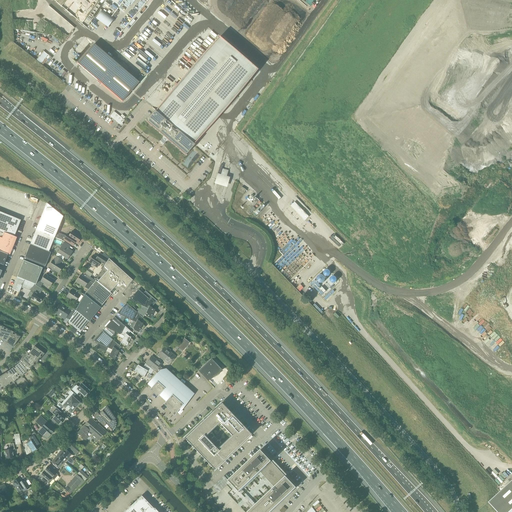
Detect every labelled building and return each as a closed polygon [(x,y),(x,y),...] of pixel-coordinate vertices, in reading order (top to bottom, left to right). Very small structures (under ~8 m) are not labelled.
[(154,111),(145,121),(167,140),(185,156),(194,145),(193,144),(256,70),(219,38),(155,112),(154,111)] [(139,83),(94,44),(77,63),(122,102),(139,83)] [(122,123),(125,120),(114,112),(110,117),(122,126),(123,124),(122,123)] [(220,178),(218,182),(219,183),(220,183),(221,184),(222,184),(223,184),(224,184),(225,179),(224,179),(227,171),(223,170),(221,178),(220,178)] [(46,204),(36,230),(54,237),(56,233),(63,217),(46,204)] [(253,207),(248,212),(250,215),(256,209),(253,207)] [(0,231),(4,233),(12,236),(14,231),(17,229),(20,220),(0,212),(0,231)] [(52,243),(54,237),(36,230),(30,244),(48,252),(49,250),(51,245),(52,243)] [(77,244),(81,237),(72,231),(70,234),(69,235),(67,234),(66,236),(64,240),(73,246),(75,242),(77,244)] [(14,237),(12,236),(4,233),(2,238),(0,237),(0,251),(7,254),(14,237)] [(65,258),(67,259),(72,252),(68,249),(70,246),(64,242),(62,246),(56,255),(63,260),(65,258)] [(51,253),(48,252),(30,244),(24,258),(45,267),(51,253)] [(101,264),(104,266),(108,260),(99,254),(97,257),(93,255),(92,257),(91,257),(89,259),(90,260),(89,262),(91,264),(91,265),(91,266),(93,267),(94,267),(94,266),(97,267),(97,268),(98,267),(99,264),(101,264)] [(59,273),(63,267),(59,264),(61,260),(56,257),(54,261),(53,260),(49,267),(59,273)] [(132,281),(109,259),(108,260),(104,266),(103,267),(107,271),(97,282),(110,293),(117,285),(118,286),(120,286),(121,284),(122,285),(123,284),(126,287),(132,281)] [(23,261),(17,277),(34,284),(35,285),(42,268),(23,261)] [(97,267),(93,273),(98,276),(102,269),(101,269),(101,268),(98,267),(97,268),(97,267)] [(41,281),(50,287),(54,280),(45,275),(41,281)] [(80,275),(76,282),(84,287),(88,290),(93,284),(93,283),(95,280),(88,276),(86,279),(80,275)] [(333,281),(333,279),(332,277),(331,277),(329,276),(328,276),(327,277),(326,278),(325,279),(325,281),(325,282),(326,284),(327,285),(329,285),(331,284),(332,284),(333,282),(333,281)] [(12,289),(19,292),(21,287),(30,291),(31,290),(34,291),(30,298),(34,300),(34,299),(39,302),(40,300),(41,301),(43,297),(37,293),(40,288),(34,284),(17,277),(12,289)] [(323,286),(315,278),(311,282),(319,290),(323,286)] [(110,293),(97,282),(95,281),(93,284),(88,290),(84,295),(92,301),(100,308),(111,294),(110,293)] [(75,302),(79,304),(84,295),(77,290),(75,293),(71,290),(67,297),(75,302)] [(138,290),(129,300),(143,307),(140,313),(139,312),(138,312),(138,313),(136,311),(135,311),(141,317),(145,315),(149,306),(150,307),(156,300),(145,291),(143,294),(138,290)] [(73,305),(71,308),(75,311),(88,321),(88,322),(91,318),(83,312),(92,301),(84,295),(79,304),(77,307),(73,305)] [(100,308),(92,301),(83,312),(91,318),(100,308)] [(126,303),(117,313),(122,316),(133,321),(136,322),(132,329),(138,332),(139,329),(140,329),(142,330),(142,331),(145,327),(141,325),(141,324),(141,323),(138,320),(141,317),(135,311),(126,303)] [(75,311),(71,308),(69,307),(68,309),(61,305),(59,308),(58,308),(57,309),(57,310),(58,311),(56,314),(64,319),(65,318),(69,320),(68,322),(80,332),(82,329),(82,330),(85,326),(84,326),(88,321),(75,311)] [(153,310),(150,307),(149,306),(145,315),(150,318),(151,316),(152,316),(154,317),(157,313),(153,311),(153,310)] [(105,327),(124,336),(125,333),(127,335),(130,331),(119,321),(114,317),(105,327)] [(1,326),(1,327),(2,327),(0,330),(0,339),(1,340),(1,339),(5,341),(5,342),(11,332),(10,331),(7,330),(7,329),(6,329),(5,329),(5,330),(3,329),(4,328),(4,327),(1,326)] [(14,335),(12,334),(13,333),(13,332),(11,331),(10,331),(11,332),(5,342),(6,341),(8,342),(7,343),(9,344),(13,346),(13,347),(20,337),(19,336),(19,337),(16,336),(16,335),(15,334),(14,334),(14,335)] [(103,351),(112,340),(102,331),(93,341),(98,343),(96,348),(103,351)] [(130,344),(133,341),(129,338),(129,337),(127,335),(125,333),(124,336),(121,343),(126,345),(127,343),(128,343),(130,344)] [(177,347),(182,351),(189,343),(184,338),(177,347)] [(118,358),(121,354),(117,352),(117,351),(121,347),(118,345),(112,340),(103,351),(105,352),(107,348),(112,350),(109,357),(114,359),(115,357),(116,357),(118,358)] [(40,356),(41,355),(42,355),(42,356),(44,354),(34,346),(34,347),(35,348),(34,349),(33,348),(31,350),(32,351),(29,354),(28,353),(28,354),(37,362),(37,361),(39,358),(40,358),(40,357),(40,356)] [(164,347),(157,355),(169,365),(175,357),(164,347)] [(30,369),(32,366),(33,366),(34,365),(34,364),(33,364),(34,362),(36,363),(35,364),(36,364),(38,362),(37,361),(37,362),(28,354),(29,355),(28,356),(27,355),(25,357),(25,358),(22,361),(22,360),(30,369)] [(151,356),(145,364),(153,370),(155,368),(157,370),(162,364),(151,356)] [(221,371),(211,359),(198,371),(207,381),(208,380),(214,376),(215,377),(216,376),(216,374),(221,371)] [(31,369),(30,369),(22,360),(21,361),(22,362),(21,363),(20,362),(18,364),(19,364),(15,367),(15,366),(15,367),(22,376),(22,375),(25,373),(26,373),(26,372),(26,371),(27,370),(28,371),(31,369)] [(151,374),(153,370),(145,364),(142,368),(138,366),(135,371),(140,374),(144,377),(145,377),(144,377),(147,371),(151,374)] [(18,378),(19,376),(20,377),(20,378),(23,376),(22,375),(22,376),(15,367),(14,367),(15,368),(14,369),(13,368),(11,369),(11,370),(8,372),(7,372),(14,382),(16,379),(17,379),(18,379),(18,378)] [(151,389),(154,392),(170,374),(165,370),(159,371),(149,383),(153,386),(151,389)] [(10,384),(10,383),(11,382),(12,383),(12,384),(14,382),(7,372),(7,373),(6,374),(5,373),(3,375),(0,377),(0,378),(5,387),(8,385),(9,385),(10,384)] [(158,396),(161,393),(164,396),(178,381),(170,374),(154,392),(158,396)] [(164,403),(168,407),(185,388),(178,381),(164,396),(168,399),(164,403)] [(85,387),(81,384),(78,388),(76,385),(72,390),(77,394),(79,392),(80,392),(81,394),(84,396),(85,396),(87,394),(87,393),(89,391),(87,389),(88,389),(85,386),(85,387)] [(185,388),(168,407),(175,415),(182,406),(183,406),(193,394),(185,388)] [(69,395),(65,400),(75,408),(76,407),(79,403),(73,398),(75,395),(70,390),(67,393),(69,395)] [(75,408),(65,400),(61,404),(59,403),(57,406),(62,410),(64,407),(65,409),(68,411),(70,413),(75,408)] [(251,435),(242,426),(230,413),(221,403),(184,438),(193,448),(194,447),(199,452),(198,453),(200,455),(201,454),(206,459),(205,461),(214,470),(251,435)] [(63,420),(59,416),(61,413),(53,406),(49,411),(55,416),(52,419),(53,420),(52,421),(55,423),(55,422),(58,425),(59,424),(60,425),(62,423),(61,422),(63,420)] [(115,427),(115,423),(114,419),(106,408),(102,412),(102,411),(100,413),(100,414),(100,415),(98,413),(93,416),(104,426),(106,423),(112,431),(113,430),(115,427)] [(47,440),(51,435),(52,433),(45,426),(48,423),(40,416),(35,422),(41,428),(38,432),(42,436),(42,437),(44,439),(45,439),(47,440)] [(97,443),(105,433),(90,419),(77,433),(78,434),(78,435),(80,436),(85,440),(88,437),(86,435),(89,431),(93,434),(91,437),(97,443)] [(28,445),(25,447),(26,456),(32,452),(33,453),(37,450),(36,449),(35,447),(37,446),(39,444),(33,435),(31,437),(29,438),(31,440),(26,443),(28,445)] [(76,454),(80,450),(73,443),(69,447),(76,454)] [(9,445),(10,448),(10,450),(5,450),(6,459),(13,458),(13,454),(13,453),(13,452),(13,449),(14,449),(13,444),(9,445)] [(66,460),(68,461),(71,459),(67,456),(69,453),(64,449),(62,451),(61,451),(59,453),(58,453),(57,455),(57,456),(56,456),(62,461),(64,463),(66,460)] [(266,478),(274,487),(247,511),(270,511),(296,488),(261,450),(229,481),(239,492),(260,472),(263,475),(261,478),(264,480),(266,478)] [(62,465),(64,463),(62,461),(56,456),(52,462),(53,462),(52,463),(58,469),(62,465)] [(48,466),(44,471),(52,478),(53,479),(54,480),(57,476),(57,475),(56,473),(48,466)] [(77,474),(84,481),(88,477),(81,470),(77,474)] [(44,471),(40,476),(43,479),(41,481),(42,482),(47,486),(53,479),(52,478),(44,471)] [(73,490),(78,485),(79,486),(84,481),(76,475),(74,477),(75,477),(67,485),(73,490)] [(21,482),(19,478),(12,482),(18,492),(25,488),(26,490),(29,488),(24,480),(21,482)] [(511,480),(488,502),(497,511),(509,511),(511,510),(511,480)] [(156,511),(141,496),(124,511),(156,511)]
